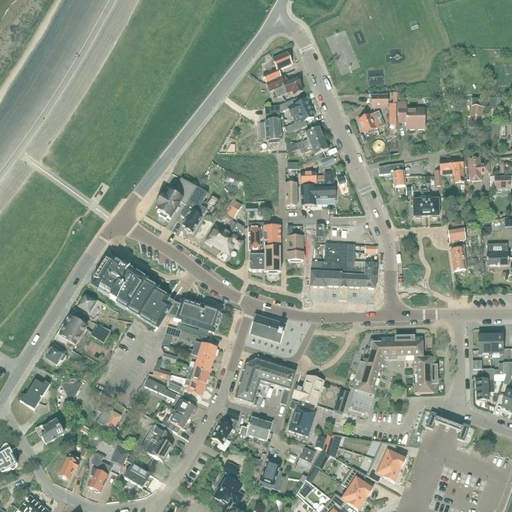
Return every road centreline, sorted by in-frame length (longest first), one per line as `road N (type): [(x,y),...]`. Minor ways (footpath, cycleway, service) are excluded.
road 1 (residential): [(393,317),(389,239),(303,39),(276,16)]
road 2 (residential): [(116,223),(276,16)]
road 3 (residential): [(1,402),(116,223)]
road 4 (residential): [(150,509),(89,511),(47,490),(1,402)]
road 5 (residential): [(250,304),(116,223)]
road 6 (residential): [(150,509),(217,403)]
